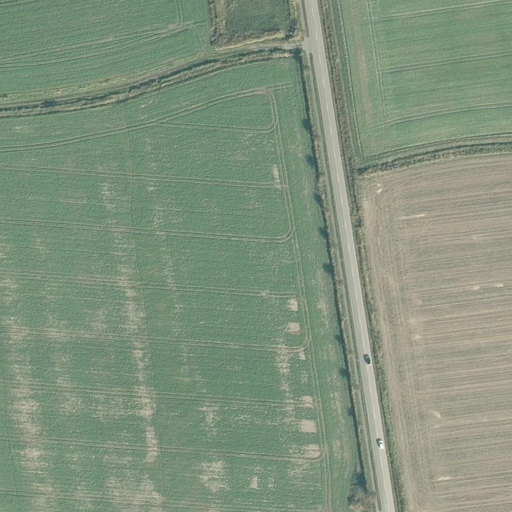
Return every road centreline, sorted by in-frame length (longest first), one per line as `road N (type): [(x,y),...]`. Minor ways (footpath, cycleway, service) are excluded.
road 1 (secondary): [(312,0),(390,511)]
road 2 (track): [(0,108),(63,100),(252,48),(318,46)]
